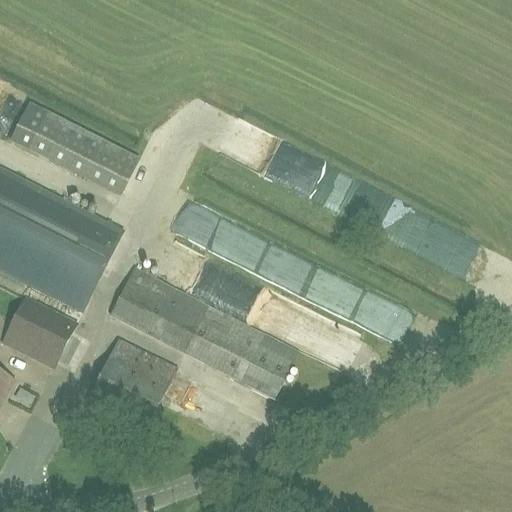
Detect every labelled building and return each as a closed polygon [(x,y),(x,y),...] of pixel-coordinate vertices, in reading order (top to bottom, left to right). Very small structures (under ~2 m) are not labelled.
[(9,144),(27,153),(118,199),(136,163),(27,108),(9,144)] [(122,234),(14,180),(0,172),(0,272),(81,314),(122,234)] [(328,270),(315,293),(390,335),(403,312),(328,270)] [(298,356),(264,339),(133,272),(109,319),(240,386),(274,403),(298,356)] [(1,346),(52,372),(76,326),(25,299),(1,346)] [(334,360),(350,334),(330,323),(322,336),(329,340),(322,353),(334,360)] [(175,371),(117,343),(86,407),(144,435),(175,371)] [(0,405),(12,383),(0,377),(0,405)]
